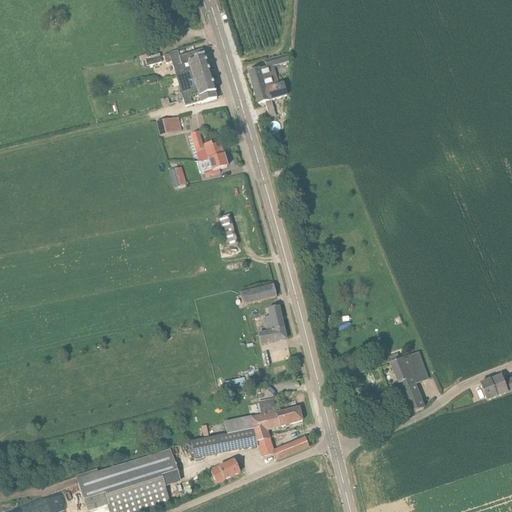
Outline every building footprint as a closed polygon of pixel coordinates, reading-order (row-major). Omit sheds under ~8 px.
[(208,67),(202,50),(179,57),(177,51),(169,54),(169,55),(163,56),(166,64),(171,63),(173,68),(176,76),(183,74),(191,71),(191,73),(199,70),(199,69),(208,67)] [(286,97),(282,85),(279,86),(273,67),(290,62),(288,55),(265,62),(267,68),(259,70),(258,70),(258,71),(248,74),(254,95),(255,95),(258,105),(286,97)] [(146,68),(161,63),(159,57),(144,62),(146,68)] [(181,84),(183,89),(183,91),(180,92),(183,100),(185,107),(201,103),(201,104),(216,99),(214,93),(215,93),(212,80),(208,67),(199,69),(199,70),(191,73),(191,71),(183,74),(176,76),(178,85),(181,84)] [(168,121),(168,120),(157,123),(160,137),(181,132),(178,118),(174,119),(168,121)] [(200,163),(202,163),(223,157),(220,145),(212,147),(211,144),(202,147),(198,133),(191,135),(200,163)] [(227,168),(223,157),(202,163),(205,172),(203,172),(205,178),(220,174),(219,171),(227,168)] [(169,172),(174,189),(185,185),(180,168),(169,172)] [(234,226),(232,227),(230,216),(217,219),(224,251),(239,248),(234,226)] [(243,306),(276,297),(273,286),(240,295),(243,306)] [(260,346),(286,340),(278,307),(268,310),(270,317),(263,319),(267,334),(258,336),(260,346)] [(414,386),(428,380),(418,354),(406,359),(406,358),(390,365),(410,414),(423,409),(414,386)] [(378,360),(375,361),(377,367),(386,363),(385,361),(386,361),(385,358),(384,357),(378,360)] [(479,385),(486,402),(511,391),(511,378),(503,382),(501,377),(479,385)] [(228,389),(247,387),(246,380),(227,382),(228,389)] [(299,409),(276,413),(261,416),(250,418),(250,417),(224,422),(227,436),(254,430),(257,444),(268,440),(266,432),(302,422),(299,409)] [(211,431),(216,435),(222,426),(218,422),(211,431)] [(254,430),(227,436),(191,443),(194,461),(258,447),(257,444),(254,430)] [(273,456),(275,461),(275,462),(309,448),(305,439),(272,453),(273,455),(273,456)] [(272,453),(268,440),(257,444),(258,447),(262,459),(273,456),(273,455),(272,453)] [(97,471),(75,478),(84,506),(105,499),(109,511),(144,511),(170,504),(162,480),(178,475),(170,450),(97,473),(97,471)] [(235,463),(234,461),(218,469),(218,467),(211,470),(212,472),(211,473),(216,484),(240,474),(236,466),(235,463)]
